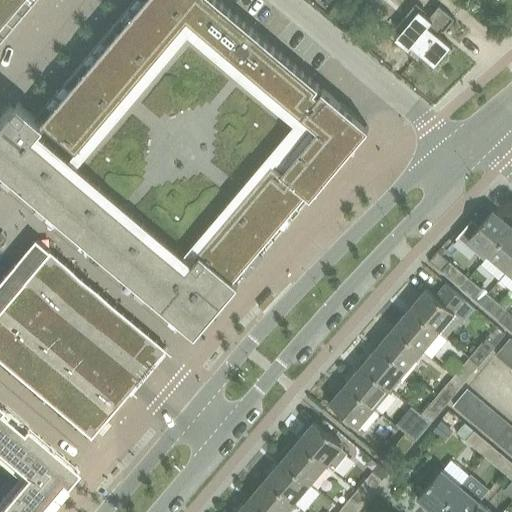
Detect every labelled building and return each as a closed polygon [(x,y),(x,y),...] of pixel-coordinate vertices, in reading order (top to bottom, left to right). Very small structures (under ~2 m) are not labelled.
[(338,101),(218,0),(133,0),(35,117),(18,102),(0,123),(0,166),(195,331),(369,127),(338,101)] [(0,0),(0,42),(35,0),(0,0)] [(408,22),(395,38),(417,57),(420,53),(435,65),(452,45),(437,32),(440,28),(444,31),(455,18),(439,5),(429,17),(414,5),(403,18),(408,22)] [(492,210),(480,224),(476,220),(462,236),(485,256),(487,254),(511,226),(492,210)] [(511,263),(511,226),(487,254),(506,270),(511,263)] [(47,248),(0,304),(0,362),(90,438),(135,385),(155,361),(166,349),(47,248)] [(449,261),(441,271),(452,281),(460,271),(449,261)] [(468,277),(460,287),(471,297),(479,287),(468,277)] [(447,282),(436,295),(426,287),(410,306),(438,330),(446,337),(460,321),(463,324),(467,319),(466,319),(477,306),(447,282)] [(487,293),(478,303),(490,313),(498,303),(487,293)] [(422,349),(438,330),(410,306),(394,326),(422,349)] [(511,315),(505,309),(497,319),(509,329),(511,325),(511,315)] [(405,368),(422,349),(394,326),(378,345),(405,368)] [(511,339),(509,337),(495,354),(496,355),(497,354),(504,361),(511,351),(511,339)] [(378,345),(361,364),(389,387),(405,368),(378,345)] [(478,346),(468,357),(478,365),(488,354),(478,346)] [(373,407),(389,387),(361,364),(345,383),(373,407)] [(462,364),(453,376),(462,384),(472,372),(462,364)] [(357,426),(373,407),(345,383),(329,402),(357,426)] [(446,383),(436,395),(446,403),(456,391),(446,383)] [(468,389),(467,388),(453,405),(461,412),(475,396),(467,389),(468,389)] [(483,403),(475,396),(461,412),(469,419),(483,403)] [(430,402),(420,414),(430,422),(440,410),(430,402)] [(0,511),(42,511),(78,470),(0,403),(0,511)] [(483,403),(469,419),(478,426),(491,410),(483,403)] [(500,417),(491,410),(478,426),(486,433),(500,417)] [(500,417),(486,433),(494,440),(508,424),(500,417)] [(298,439),(326,463),(334,470),(350,451),(314,420),(298,439)] [(414,421),(404,433),(414,441),(424,429),(414,421)] [(511,436),(511,427),(508,424),(494,440),(503,447),(511,436)] [(326,463),(298,439),(294,436),(281,452),(284,455),(281,458),(309,482),(326,463)] [(511,436),(503,447),(511,454),(511,453),(511,436)] [(481,437),(473,446),(484,456),(492,446),(481,437)] [(398,440),(388,452),(398,460),(408,448),(398,440)] [(500,453),(492,462),(503,472),(511,462),(500,453)] [(309,482),(281,458),(265,477),(293,501),(309,482)] [(417,497),(434,511),(436,511),(459,485),(440,469),(417,497)] [(284,511),(293,501),(265,477),(249,497),(267,511),(284,511)] [(366,498),(375,486),(366,478),(356,490),(366,498)] [(469,511),(478,501),(459,485),(436,511),(469,511)] [(267,511),(249,497),(236,511),(267,511)] [(350,497),(340,509),(343,511),(353,511),(359,505),(350,497)] [(491,511),(478,501),(469,511),(491,511)]
